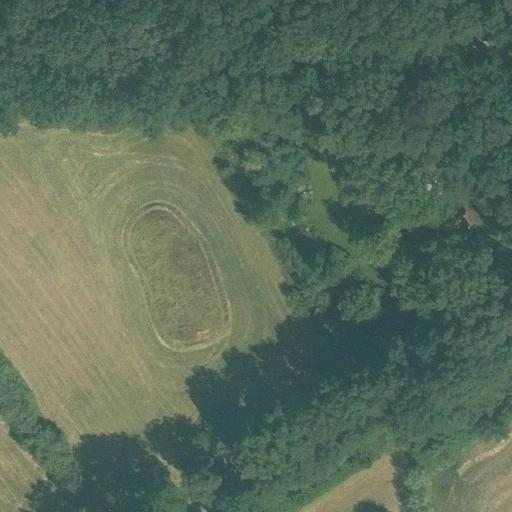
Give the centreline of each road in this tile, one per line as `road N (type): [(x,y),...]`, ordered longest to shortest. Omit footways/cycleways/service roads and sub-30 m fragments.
road 1 (track): [(511,46),(0,57)]
road 2 (unclassified): [(163,511),(216,463),(511,313)]
